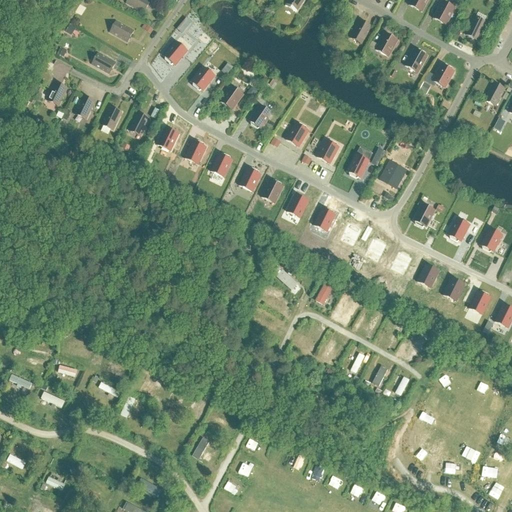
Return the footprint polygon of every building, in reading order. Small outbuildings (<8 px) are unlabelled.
[(143,14),(149,3),(143,0),(128,0),(126,5),(143,14)] [(295,14),(304,0),(288,0),(284,7),(295,14)] [(421,14),(428,0),(411,0),(408,7),(421,14)] [(446,27),(454,10),(441,3),(432,20),(446,27)] [(460,23),(468,27),(470,22),(462,18),(460,23)] [(476,42),(485,24),(474,18),(465,36),(476,42)] [(361,45),(371,28),(359,22),(350,39),(361,45)] [(127,43),(133,32),(116,23),(110,34),(127,43)] [(151,36),(153,32),(144,26),(141,30),(151,36)] [(181,26),(177,31),(182,34),(185,30),(181,26)] [(337,31),(333,46),(345,49),(349,34),(337,31)] [(388,59),(397,42),(384,35),(379,44),(372,40),(369,46),(376,50),(375,52),(388,59)] [(175,67),(187,53),(175,43),(163,58),(165,59),(165,62),(171,66),(173,66),(175,67)] [(60,50),(57,55),(63,58),(66,52),(62,50),(62,51),(60,50)] [(416,52),(414,51),(404,67),(417,75),(427,58),(425,57),(425,55),(418,51),(416,52)] [(109,75),(115,64),(98,55),(92,66),(109,75)] [(228,65),(221,73),(226,77),(232,69),(228,65)] [(452,70),(445,66),(443,67),(441,66),(432,82),(445,90),(454,73),(452,72),(452,70)] [(201,91),(203,93),(214,78),(203,69),(191,84),(193,85),(193,88),(199,92),(201,91)] [(58,107),(67,90),(55,84),(47,102),(58,107)] [(423,84),(418,92),(426,96),(430,88),(423,84)] [(495,108),(504,90),(493,84),(484,102),(495,108)] [(233,89),(231,88),(219,103),(232,112),(243,97),(241,95),(241,93),(235,88),(233,89)] [(409,105),(414,96),(406,91),(401,100),(409,105)] [(466,105),(474,112),(484,101),(476,93),(466,105)] [(86,121),(94,103),(83,98),(74,116),(86,121)] [(261,131),(272,115),(259,107),(248,123),(250,124),(250,126),(257,131),(259,130),(261,131)] [(112,132),(121,114),(110,108),(101,126),(112,132)] [(140,138),(149,120),(137,114),(128,132),(140,138)] [(285,142),(298,149),(308,133),(306,132),(306,129),(299,125),(297,127),(295,125),(285,142)] [(178,136),(165,130),(157,147),(170,153),(178,136)] [(273,141),(270,145),(276,149),(279,144),(273,141)] [(316,159),(329,166),(338,149),(336,148),(336,146),(329,142),(327,143),(325,142),(316,159)] [(184,160),(197,167),(206,150),(203,148),(203,146),(196,143),(194,144),(192,143),(184,160)] [(92,154),(95,147),(89,144),(86,150),(92,154)] [(355,156),(353,154),(345,171),(347,172),(347,175),(354,178),(356,177),(358,178),(366,161),(355,156)] [(210,173),(223,179),(232,163),(229,161),(229,159),(222,156),(220,157),(218,156),(210,173)] [(304,158),(301,163),(308,167),(310,162),(304,158)] [(375,158),(371,165),(377,168),(380,160),(375,158)] [(396,191),(404,175),(406,171),(390,162),(379,181),(396,191)] [(239,187),(252,194),(260,177),(258,176),(258,174),(251,170),(249,171),(247,170),(239,187)] [(276,206),(284,188),(270,181),(261,198),(276,206)] [(386,193),(383,198),(390,202),(391,199),(392,198),(392,197),(386,193)] [(286,213),(299,220),(308,203),(295,196),(286,213)] [(435,212),(422,205),(413,222),(415,223),(416,225),(422,229),(424,228),(427,229),(435,212)] [(435,212),(440,215),(440,214),(443,216),(445,210),(438,206),(435,212)] [(313,227),(326,234),(335,217),(333,216),(332,214),(326,210),(324,211),(321,210),(313,227)] [(458,243),(460,244),(469,227),(456,220),(447,237),(449,238),(449,240),(456,244),(458,243)] [(482,248),(482,251),(489,254),(491,253),(493,254),(502,237),(488,230),(479,247),(482,248)] [(424,266),(415,283),(426,288),(429,290),(437,273),(435,271),(435,269),(428,265),(426,267),(424,266)] [(449,279),(440,296),(451,301),(454,302),(462,285),(460,284),(460,282),(453,278),(451,280),(449,279)] [(468,310),(481,317),(490,300),(488,299),(488,297),(481,293),(479,294),(477,293),(468,310)] [(308,309),(312,298),(301,294),(297,305),(308,309)] [(328,299),(318,317),(327,322),(337,304),(328,299)] [(494,323),(507,330),(511,320),(511,311),(502,307),(494,323)] [(352,327),(360,329),(362,322),(347,318),(343,330),(351,332),(352,327)] [(372,346),(380,330),(373,327),(366,343),(372,346)] [(306,353),(304,359),(317,365),(325,347),(317,344),(312,355),(306,353)] [(340,357),(332,374),(340,378),(348,360),(340,357)] [(363,391),(371,373),(360,368),(352,386),(363,391)] [(42,370),(41,380),(60,381),(61,372),(42,370)] [(385,400),(392,384),(384,380),(377,397),(385,400)] [(0,389),(11,394),(14,388),(0,382),(0,389)] [(27,397),(25,403),(40,409),(43,402),(27,397)] [(163,435),(167,428),(158,423),(154,430),(163,435)] [(196,456),(200,450),(186,441),(181,447),(196,456)] [(473,459),(484,462),(486,457),(475,453),(473,459)] [(0,472),(7,476),(11,468),(0,462),(0,472)] [(76,471),(95,480),(99,474),(79,464),(76,471)] [(135,503),(138,494),(124,489),(121,498),(135,503)]
